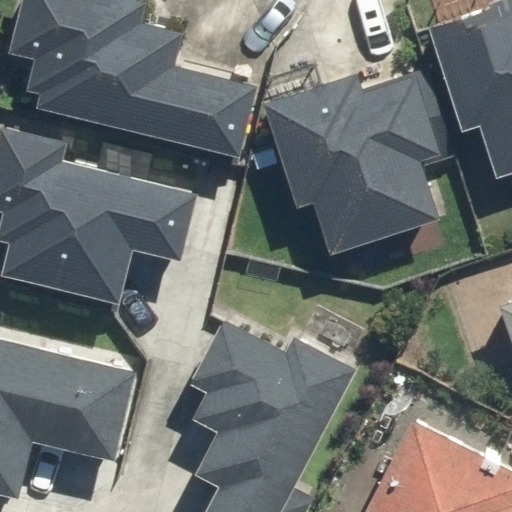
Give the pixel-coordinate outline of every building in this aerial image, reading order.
[(28,106),(235,155),(252,81),(170,61),(179,26),(137,16),(141,0),(13,0),(2,47),(27,53),(19,86),(31,89),(28,106)] [(511,0),(489,0),(420,22),(454,128),(472,122),(489,176),(511,168),(511,0)] [(353,67),(257,97),(290,203),(305,198),(322,251),(439,214),(424,167),(452,159),(423,66),(359,86),(353,67)] [(60,136),(0,121),(0,274),(114,301),(127,245),(176,257),(192,189),(147,178),(152,158),(98,145),(93,164),(56,155),(60,136)] [(511,291),(492,299),(511,356),(511,291)] [(195,511),(272,511),(352,362),(286,327),(277,345),(216,312),(181,378),(199,387),(185,413),(210,427),(187,470),(211,483),(195,511)] [(0,492),(15,497),(30,438),(109,457),(131,366),(0,334),(0,492)] [(511,511),(511,466),(407,413),(355,511),(511,511)]
